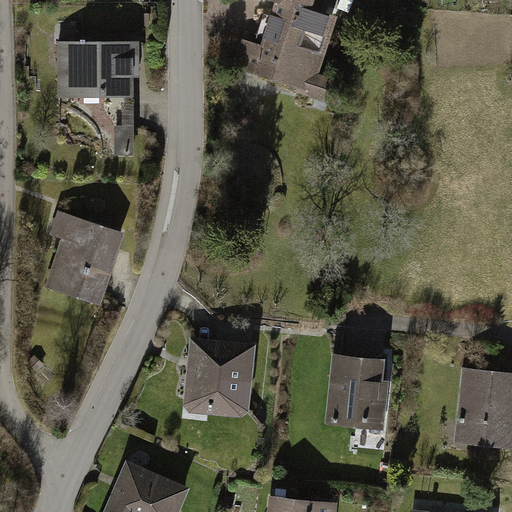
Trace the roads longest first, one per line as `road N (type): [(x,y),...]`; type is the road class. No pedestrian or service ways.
road 1 (residential): [(73,472),(144,332),(186,208),(189,0)]
road 2 (residential): [(73,472),(29,433),(1,376),(0,3)]
